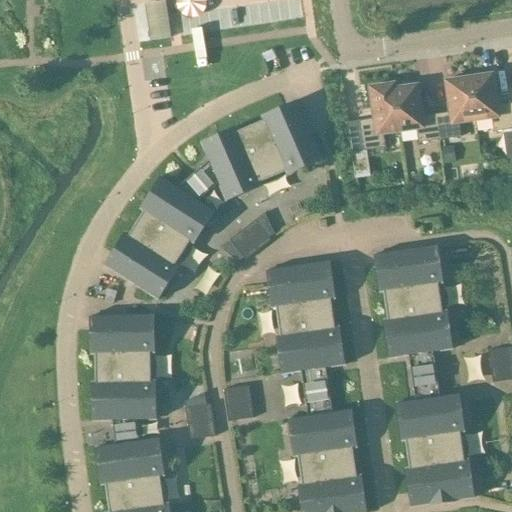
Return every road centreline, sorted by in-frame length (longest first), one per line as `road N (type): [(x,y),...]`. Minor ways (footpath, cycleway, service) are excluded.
road 1 (residential): [(81,511),(67,399),(71,303),(88,249),(147,161)]
road 2 (residential): [(349,240),(276,251),(226,292),(211,365),(232,511)]
road 3 (residential): [(349,240),(389,511)]
road 4 (residential): [(339,0),(346,53),(511,28)]
road 5 (residential): [(147,161),(216,109),(312,71)]
road 6 (residential): [(147,161),(123,0)]
